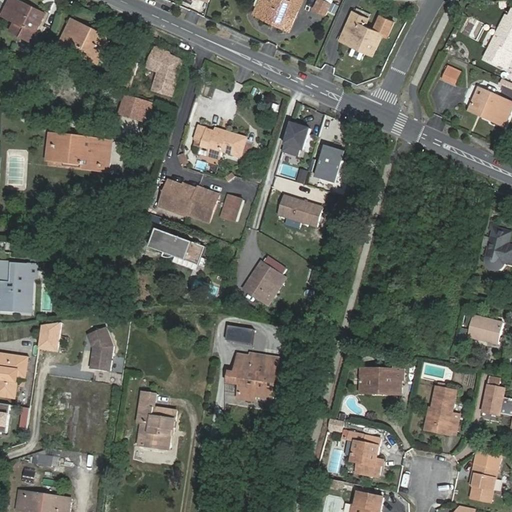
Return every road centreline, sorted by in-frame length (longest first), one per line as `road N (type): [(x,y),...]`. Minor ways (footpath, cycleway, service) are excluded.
road 1 (secondary): [(120,0),(380,117)]
road 2 (secondary): [(380,117),(511,176)]
road 3 (residential): [(437,0),(380,117)]
